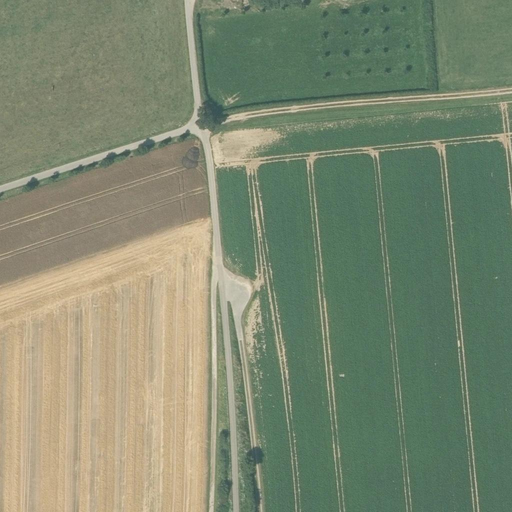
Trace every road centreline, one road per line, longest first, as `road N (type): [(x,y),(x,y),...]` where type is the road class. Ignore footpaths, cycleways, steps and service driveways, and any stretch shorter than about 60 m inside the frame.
road 1 (track): [(198,126),(224,287),(237,511)]
road 2 (track): [(198,126),(511,91)]
road 3 (track): [(218,273),(211,511)]
road 4 (track): [(224,287),(235,296),(260,511)]
road 5 (track): [(0,191),(198,126)]
road 6 (track): [(198,126),(187,0)]
